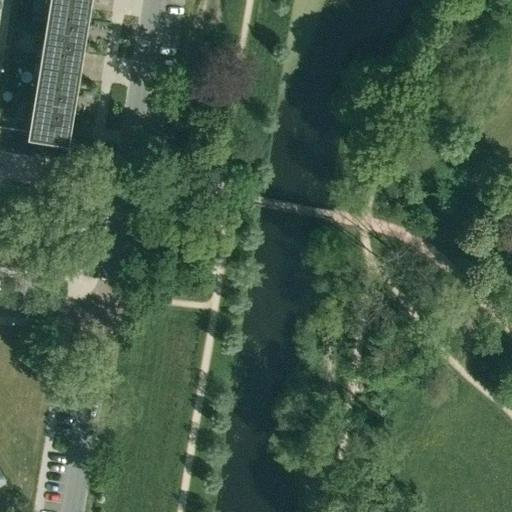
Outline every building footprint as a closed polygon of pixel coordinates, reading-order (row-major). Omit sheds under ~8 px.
[(81,66),(83,54),(91,0),(50,0),(41,59),(81,66)] [(57,135),(69,137),(81,66),(41,59),(29,130),(34,131),(45,133),(57,135)] [(0,149),(7,151),(10,127),(0,124),(0,149)] [(7,151),(18,153),(22,129),(10,127),(7,151)] [(29,130),(22,129),(18,153),(30,155),(34,131),(29,130)] [(30,155),(42,157),(45,133),(34,131),(30,155)] [(42,157),(53,159),(57,135),(45,133),(42,157)] [(65,161),(69,137),(57,135),(53,159),(65,161)]
